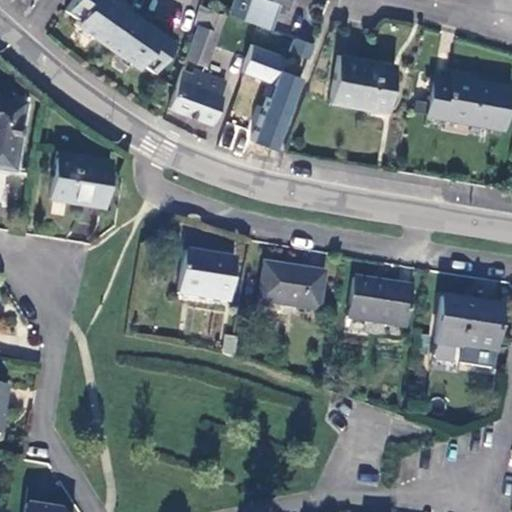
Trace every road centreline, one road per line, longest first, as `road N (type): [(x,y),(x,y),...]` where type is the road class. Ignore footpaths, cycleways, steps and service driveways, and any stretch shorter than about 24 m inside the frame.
road 1 (unclassified): [(165,153),(146,181),(183,201),(418,255)]
road 2 (unclassified): [(165,153),(272,187),(429,217)]
road 3 (residential): [(90,511),(42,432),(53,312),(40,270)]
road 4 (unclassified): [(511,428),(504,467),(293,511)]
road 5 (unclassified): [(0,28),(70,91),(165,153)]
road 6 (unclassified): [(374,0),(500,24)]
